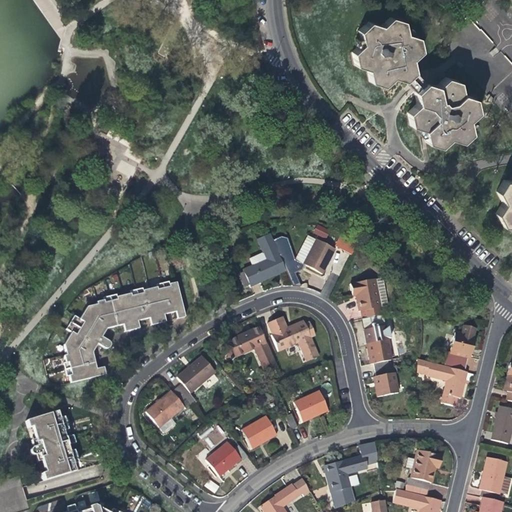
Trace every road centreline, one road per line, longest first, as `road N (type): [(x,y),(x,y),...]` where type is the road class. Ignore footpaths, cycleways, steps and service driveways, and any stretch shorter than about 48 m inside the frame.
road 1 (residential): [(365,433),(345,331),(327,306),(292,293),(215,318),(158,358),(122,413),(127,448),(203,511)]
road 2 (residential): [(511,299),(330,116),(292,56),(276,0)]
road 3 (residential): [(365,433),(273,469),(225,511)]
road 4 (residential): [(511,305),(498,325),(469,432)]
